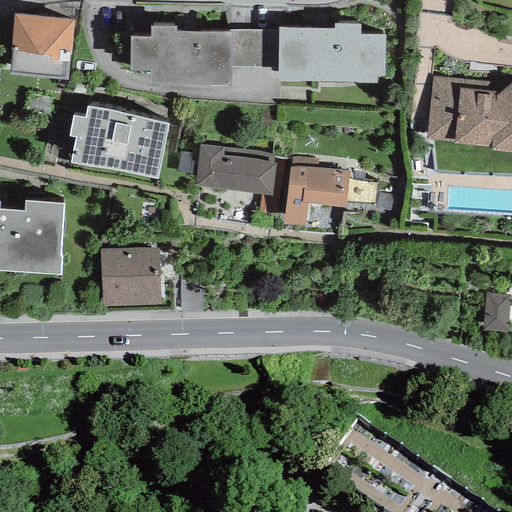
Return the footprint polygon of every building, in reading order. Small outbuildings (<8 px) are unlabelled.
[(73,20),(14,14),(10,52),(49,56),(49,60),(69,62),(73,20)] [(334,28),(279,28),(279,31),(278,67),(278,81),(377,83),(377,77),(384,77),(385,35),(360,35),(360,24),(334,23),(334,28)] [(231,33),(176,32),(176,27),(151,26),(151,37),(131,37),(130,71),(150,71),(149,84),(230,85),(230,66),(231,33)] [(231,30),(231,33),(230,66),(278,67),(279,31),(231,30)] [(511,83),(432,76),(426,140),(453,142),(453,144),(490,147),(490,151),(511,152),(511,83)] [(85,119),(73,116),(68,136),(76,138),(70,162),(156,180),(168,124),(88,107),(85,119)] [(274,155),(199,145),(194,186),(272,196),(276,163),(273,162),(274,155)] [(317,159),(290,156),(284,223),(304,225),(306,204),(346,207),(349,172),(316,169),(317,159)] [(0,270),(61,275),(62,256),(60,255),(64,203),(24,201),(24,211),(0,209),(0,270)] [(161,303),(159,249),(100,251),(102,305),(161,303)] [(510,296),(485,294),(482,331),(508,333),(510,296)] [(329,385),(329,358),(290,359),(290,385),(329,385)] [(322,472),(358,419),(344,410),(308,462),(311,464),(322,472)]
